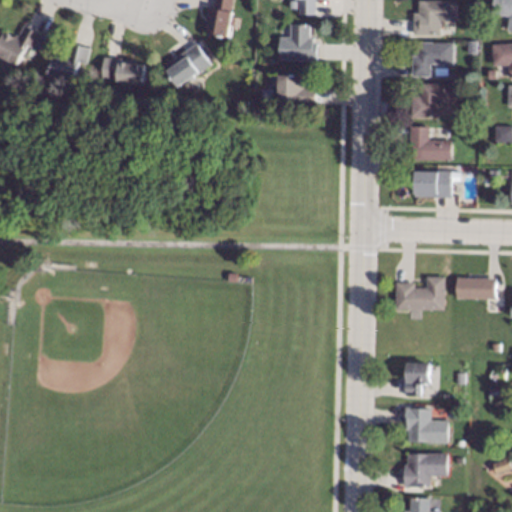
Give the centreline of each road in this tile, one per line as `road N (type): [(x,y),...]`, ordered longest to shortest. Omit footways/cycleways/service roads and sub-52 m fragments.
road 1 (tertiary): [(357,511),(367,0)]
road 2 (residential): [(511,236),(363,231)]
